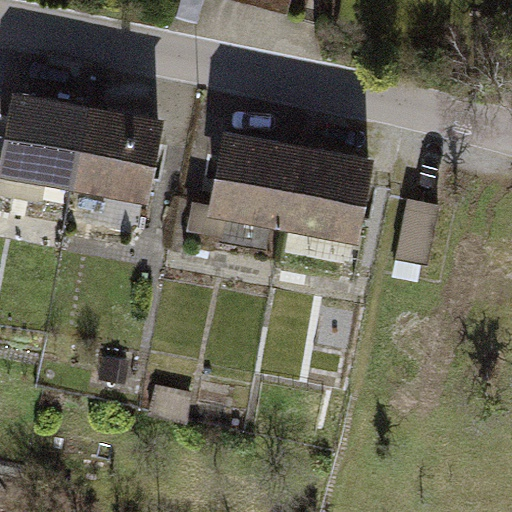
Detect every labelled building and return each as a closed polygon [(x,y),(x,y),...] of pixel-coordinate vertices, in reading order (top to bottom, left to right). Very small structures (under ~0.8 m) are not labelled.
[(260,0),(289,8),(291,0),(260,0)] [(17,94),(4,164),(76,178),(90,108),(17,94)] [(90,108),(76,178),(148,191),(161,122),(90,108)] [(229,134),(216,204),(288,218),(301,148),(229,134)] [(301,148),(288,218),(359,232),(373,162),(301,148)] [(436,258),(445,201),(413,196),(405,254),(436,258)]
